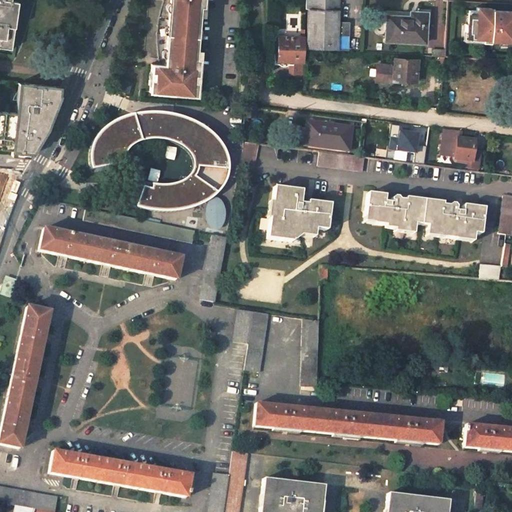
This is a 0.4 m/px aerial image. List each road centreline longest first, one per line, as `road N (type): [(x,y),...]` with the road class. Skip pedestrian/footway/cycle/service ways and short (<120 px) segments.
road 1 (residential): [(262,95),(511,127)]
road 2 (unknown): [(297,176),(493,186)]
road 3 (residential): [(35,174),(115,0)]
road 4 (residential): [(511,417),(339,401)]
